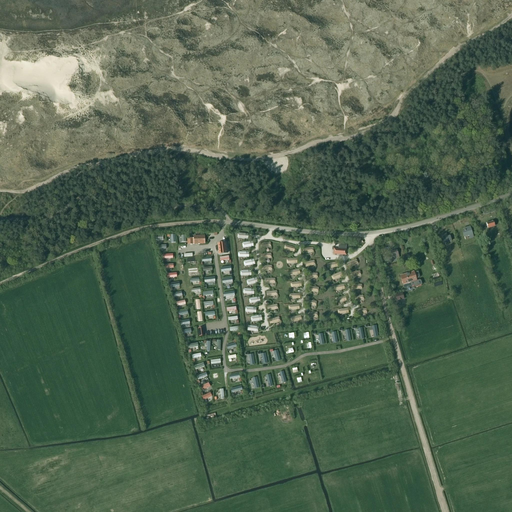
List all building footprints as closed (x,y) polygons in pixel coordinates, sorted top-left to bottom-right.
[(470,227),(464,228),(465,231),(462,231),(464,237),(469,235),(470,239),(473,237),(470,227)] [(447,237),(446,234),(442,235),(444,243),(451,241),(450,236),(447,237)] [(226,245),(218,246),(219,257),(227,256),(226,245)] [(399,258),(397,250),(390,252),(392,257),(395,256),(396,259),(399,258)] [(356,259),(346,263),(348,268),(358,264),(356,259)] [(340,272),(331,276),(333,281),(342,277),(340,272)] [(414,272),(400,276),(403,285),(410,283),(411,287),(414,286),(415,287),(422,285),(420,281),(419,280),(416,281),(416,279),(419,278),(419,277),(418,272),(414,273),(414,272)] [(396,301),(404,299),(402,293),(395,295),(396,301)] [(364,301),(363,295),(352,297),(353,303),(364,301)] [(280,323),(279,317),(269,320),(270,325),(280,323)] [(344,342),(351,341),(349,330),(342,331),(344,342)] [(329,333),(330,339),(332,338),(334,344),(338,343),(336,332),(329,333)] [(318,346),(325,345),(322,334),(316,335),(318,346)] [(235,345),(234,343),(226,346),(228,351),(236,349),(235,345)] [(278,373),(281,384),(287,383),(283,372),(278,373)] [(265,387),(272,386),(271,375),(264,376),(265,387)] [(257,377),(249,379),(251,389),(254,388),(255,389),(259,388),(257,377)]
